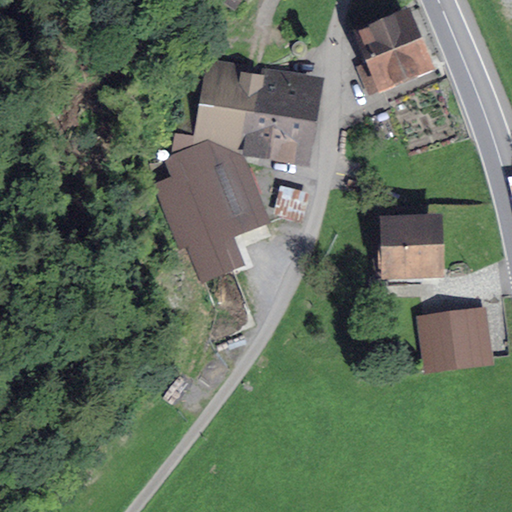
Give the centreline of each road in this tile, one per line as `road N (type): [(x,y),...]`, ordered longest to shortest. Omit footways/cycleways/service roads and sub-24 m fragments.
road 1 (residential): [(344,0),(320,192),(302,251),(274,312),(124,511)]
road 2 (secondary): [(435,0),(511,202)]
